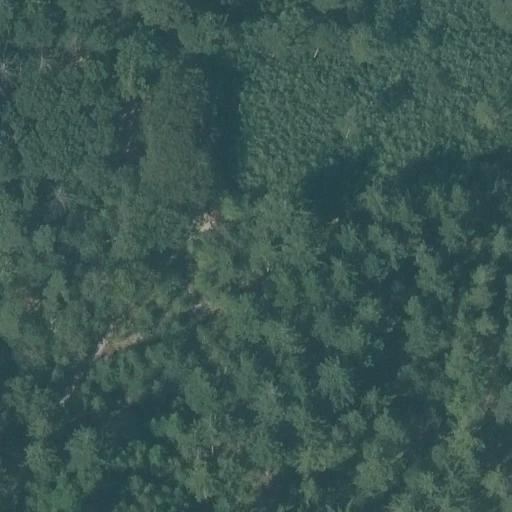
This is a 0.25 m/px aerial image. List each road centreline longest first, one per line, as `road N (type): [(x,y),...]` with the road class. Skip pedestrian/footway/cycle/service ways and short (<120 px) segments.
road 1 (track): [(511,191),(192,236),(173,0)]
road 2 (track): [(192,236),(165,250),(32,439),(5,511)]
